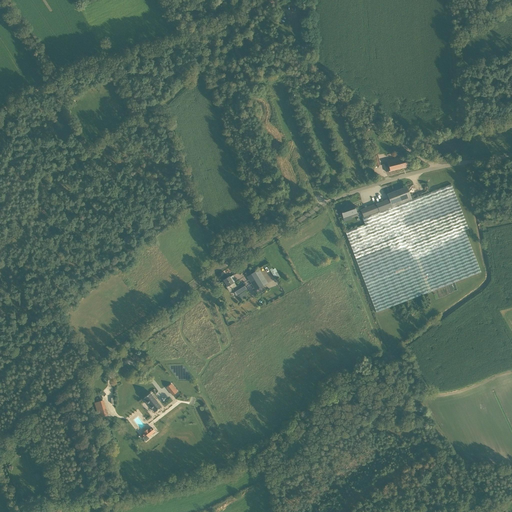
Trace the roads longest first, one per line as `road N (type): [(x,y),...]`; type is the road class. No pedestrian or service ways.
road 1 (unclassified): [(0,440),(245,249),(327,202),(434,168)]
road 2 (track): [(495,511),(420,399),(407,362),(384,347),(327,202)]
road 3 (track): [(204,46),(165,102),(51,174),(7,107)]
road 4 (unclassified): [(245,36),(434,168)]
road 5 (track): [(54,76),(181,39),(204,46),(245,36)]
